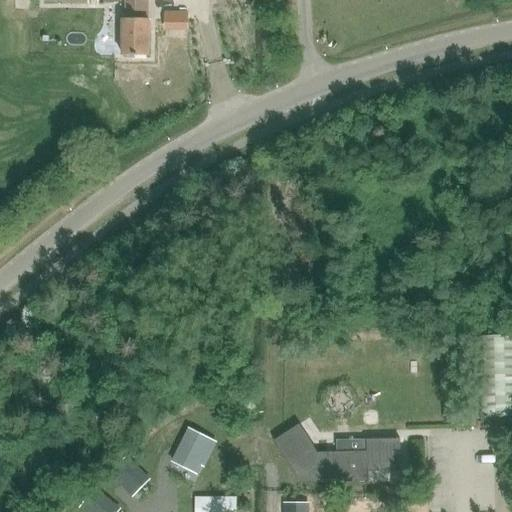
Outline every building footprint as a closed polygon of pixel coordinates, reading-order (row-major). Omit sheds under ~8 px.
[(125,0),(125,19),(122,19),(122,56),(148,56),(148,19),(144,19),(143,0),(125,0)] [(511,335),(477,336),(478,423),(511,422),(511,335)] [(299,425),(273,441),(301,484),(368,482),(368,472),(400,471),(399,439),(366,440),(366,452),(317,453),(299,425)] [(188,429),(171,462),(196,475),(201,467),(203,468),(216,443),(188,429)] [(108,475),(132,498),(150,480),(126,457),(108,475)] [(95,489),(78,509),(82,511),(118,511),(120,510),(95,489)] [(236,511),(236,499),(202,500),(202,511),(236,511)]
